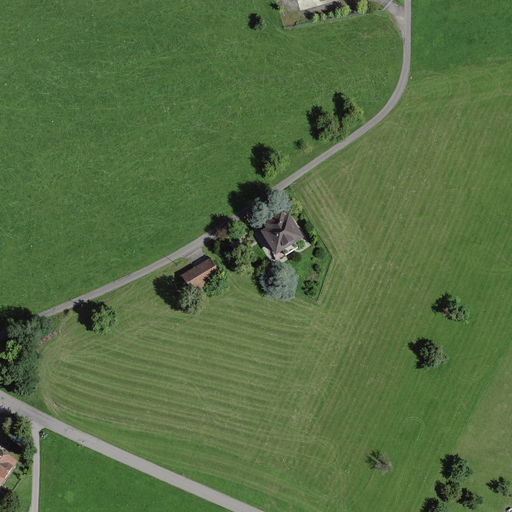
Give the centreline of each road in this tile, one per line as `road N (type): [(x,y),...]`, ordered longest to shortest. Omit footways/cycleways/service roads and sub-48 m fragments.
road 1 (unclassified): [(407,0),(404,80),(375,121),(198,246),(0,342)]
road 2 (unclassified): [(0,393),(258,511)]
